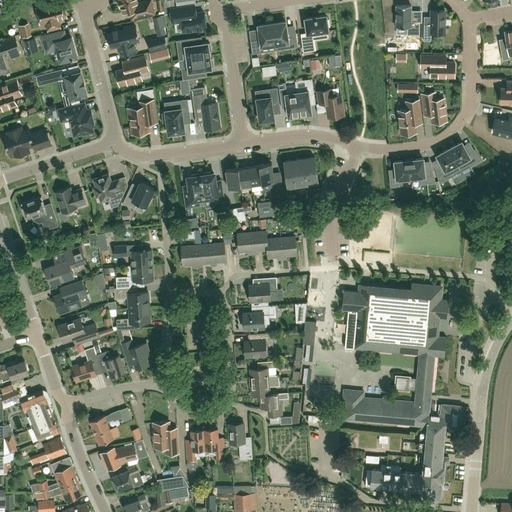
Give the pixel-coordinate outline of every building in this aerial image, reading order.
[(58,19),(67,17),(63,1),(54,3),(53,0),(42,0),(41,0),(42,6),(36,8),(40,23),(46,22),(48,30),(60,27),(58,19)] [(150,0),(143,2),(137,3),(136,0),(118,0),(120,7),(122,7),(123,13),(130,11),(132,18),(154,13),(150,0)] [(193,5),(189,5),(188,5),(184,6),(170,8),(172,23),(182,21),(183,31),(206,27),(205,22),(206,20),(206,14),(204,13),(204,11),(196,12),(195,6),(195,5),(193,5)] [(396,5),(396,26),(397,26),(407,26),(407,33),(420,34),(420,22),(420,21),(411,21),(411,10),(411,5),(396,5)] [(445,10),(431,10),(431,27),(424,27),(423,40),(431,40),(431,33),(445,33),(445,10)] [(162,15),(154,17),(157,29),(165,27),(162,15)] [(305,18),(307,32),(308,36),(301,37),(303,51),(316,49),(313,33),(328,30),(328,26),(330,26),(329,19),(327,19),(326,15),(305,18)] [(19,24),(22,36),(32,34),(29,21),(19,24)] [(285,21),(272,23),(275,44),(288,42),(288,47),(297,46),(295,33),(287,34),(285,21)] [(275,44),(272,23),(258,25),(260,38),(251,39),(253,53),(263,51),(262,46),(275,44)] [(118,45),(120,52),(121,57),(136,53),(135,48),(133,41),(139,40),(136,26),(134,26),(134,24),(124,27),(124,29),(119,30),(119,28),(111,30),(111,32),(107,33),(110,47),(118,45)] [(510,54),(511,53),(511,30),(505,32),(506,38),(508,47),(500,48),(503,59),(511,58),(510,54)] [(77,57),(72,37),(66,39),(63,31),(43,36),(47,52),(57,49),(60,61),(71,58),(71,59),(73,59),(73,58),(77,57)] [(26,49),(27,49),(28,54),(40,51),(36,37),(24,40),(26,49)] [(147,41),(149,50),(167,45),(165,37),(147,41)] [(2,55),(9,53),(19,50),(20,50),(16,38),(0,42),(0,71),(3,70),(7,69),(5,63),(2,55)] [(187,58),(210,55),(209,51),(211,51),(210,43),(208,44),(208,42),(194,44),(193,38),(177,40),(178,51),(186,50),(187,58)] [(171,48),(147,51),(149,62),(172,58),(171,48)] [(446,62),(446,55),(442,55),(428,55),(421,54),(421,55),(421,67),(431,67),(431,76),(454,77),(455,62),(446,62)] [(210,55),(187,59),(188,67),(181,68),(183,79),(199,76),(198,70),(212,68),(211,67),(213,66),(212,59),(210,59),(210,55)] [(122,61),(124,68),(116,70),(120,84),(142,79),(140,71),(148,69),(145,56),(122,61)] [(310,60),(311,68),(321,66),(320,59),(310,60)] [(80,71),(79,71),(72,73),(71,67),(57,70),(59,79),(65,77),(71,99),(86,95),(84,86),(85,86),(83,79),(80,71)] [(49,72),(36,75),(39,84),(51,81),(49,72)] [(20,83),(35,80),(34,73),(19,76),(20,83)] [(296,88),(296,91),(297,91),(300,115),(301,115),(300,115),(311,113),(311,114),(312,114),(311,104),(309,95),(314,94),(312,78),(305,79),(306,87),(296,88)] [(0,109),(16,105),(13,96),(21,94),(16,79),(0,84),(0,109)] [(190,91),(188,79),(180,80),(182,92),(190,91)] [(511,80),(507,80),(507,88),(501,88),(501,102),(511,102),(511,80)] [(287,93),(285,82),(278,83),(280,99),(285,98),(287,108),(288,117),(289,117),(299,115),(300,115),(297,91),(296,91),(287,93)] [(407,84),(406,93),(417,93),(418,85),(407,84)] [(192,89),(196,117),(203,116),(205,129),(220,126),(216,102),(205,104),(204,96),(206,95),(205,87),(192,89)] [(274,119),(273,113),(272,102),(279,101),(277,87),(262,89),(263,97),(256,98),(257,100),(255,100),(256,107),(258,106),(260,121),(266,120),(266,122),(273,121),(273,119),(274,119)] [(343,114),(340,95),(331,96),(330,89),(317,91),(319,103),(326,102),(328,117),(343,114)] [(425,114),(431,113),(432,121),(446,120),(444,98),(435,99),(435,92),(422,93),(425,114)] [(187,99),(175,101),(176,108),(165,110),(168,134),(172,133),(172,135),(182,134),(181,132),(185,131),(182,114),(189,113),(187,99)] [(416,131),(415,123),(421,122),(419,99),(406,101),(407,109),(398,110),(401,133),(416,131)] [(140,106),(139,107),(128,108),(129,118),(130,118),(132,133),(149,130),(148,123),(156,121),(153,100),(140,101),(140,106)] [(90,109),(86,110),(84,103),(59,110),(62,120),(70,117),(75,134),(83,132),(83,134),(93,131),(91,125),(94,125),(90,109)] [(511,118),(511,116),(509,115),(508,119),(496,116),(496,117),(493,132),(511,136),(511,118)] [(35,147),(36,149),(50,144),(51,144),(46,130),(31,135),(27,125),(8,132),(9,135),(3,137),(9,152),(13,151),(14,150),(16,155),(17,154),(21,156),(24,155),(26,152),(27,151),(28,150),(27,145),(30,144),(32,145),(33,144),(35,147)] [(461,141),(449,148),(460,169),(460,168),(472,162),(473,164),(481,160),(475,149),(468,153),(461,141)] [(448,175),(460,169),(449,148),(436,155),(442,166),(436,170),(440,183),(450,177),(448,175)] [(287,186),(298,184),(298,179),(306,178),(307,183),(318,181),(315,157),(284,161),(287,186)] [(424,170),(424,162),(423,158),(409,160),(411,177),(417,177),(419,184),(435,182),(432,169),(424,170)] [(402,178),(411,177),(409,160),(394,161),(395,169),(396,173),(389,174),(390,187),(403,185),(402,178)] [(273,173),(272,163),(260,164),(262,183),(273,181),(275,189),(282,188),(280,172),(273,173)] [(249,167),(251,184),(262,183),(260,164),(259,165),(249,167)] [(249,167),(238,168),(241,186),(251,184),(249,167)] [(238,168),(226,169),(228,188),(241,186),(238,168)] [(201,173),(204,198),(210,197),(211,203),(225,201),(222,180),(215,181),(214,173),(210,174),(210,172),(201,173)] [(188,177),(189,185),(182,186),(185,207),(199,205),(198,199),(204,198),(201,173),(192,174),(192,176),(188,177)] [(108,198),(111,207),(118,205),(123,193),(119,179),(110,182),(108,181),(106,175),(94,179),(97,187),(94,188),(97,196),(104,194),(106,199),(108,198)] [(130,189),(127,195),(123,203),(134,208),(137,202),(145,206),(146,204),(148,205),(151,198),(149,197),(154,188),(141,182),(137,190),(135,191),(130,189)] [(86,202),(82,191),(81,189),(71,192),(70,187),(56,192),(62,211),(58,212),(61,221),(68,218),(66,211),(77,207),(76,206),(86,202)] [(58,225),(54,211),(53,209),(46,211),(41,197),(42,197),(41,196),(41,197),(22,203),(22,202),(21,203),(26,218),(26,219),(27,219),(27,218),(40,214),(45,229),(58,225)] [(266,206),(265,201),(257,202),(259,217),(274,214),(272,205),(266,206)] [(246,219),(244,211),(244,206),(236,207),(237,212),(234,212),(235,221),(246,219)] [(198,226),(197,218),(187,219),(188,227),(198,226)] [(197,242),(202,242),(202,233),(207,233),(207,225),(200,225),(200,231),(182,230),(182,238),(197,238),(197,242)] [(252,232),(254,253),(258,253),(258,249),(268,248),(267,238),(266,231),(252,232)] [(254,253),(252,232),(238,233),(239,251),(250,250),(250,254),(254,253)] [(281,237),(283,259),(287,259),(287,255),(297,254),(296,236),(281,237)] [(267,238),(268,248),(269,256),(278,256),(279,259),(283,259),(281,237),(267,238)] [(210,244),(211,261),(212,265),(216,265),(216,261),(226,260),(225,242),(210,244)] [(132,255),(133,265),(153,264),(152,249),(127,250),(126,244),(115,245),(115,256),(132,255)] [(196,245),(198,267),(202,266),(202,262),(211,261),(210,244),(196,245)] [(194,267),(198,267),(196,245),(182,246),(183,264),(194,263),(194,267)] [(81,248),(69,252),(71,259),(46,267),(51,283),(74,276),(70,266),(86,260),(81,248)] [(117,287),(129,286),(129,280),(153,279),(153,264),(133,265),(133,275),(117,277),(117,287)] [(263,283),(254,284),(249,284),(250,300),(270,299),(270,291),(277,290),(277,277),(263,277),(263,283)] [(78,296),(87,293),(82,279),(65,285),(67,291),(55,295),(60,311),(81,304),(78,296)] [(363,328),(435,335),(437,318),(447,319),(449,298),(441,298),(442,286),(412,284),(412,289),(362,284),(361,290),(345,288),(343,309),(348,310),(345,347),(361,349),(361,348),(363,328)] [(129,286),(117,287),(115,287),(115,298),(129,297),(130,307),(149,306),(148,291),(129,293),(129,286)] [(296,311),(306,311),(307,302),(295,303),(296,311)] [(275,304),(261,305),(261,311),(243,312),(244,328),(264,327),(264,315),(276,314),(275,304)] [(149,306),(130,307),(130,317),(117,318),(118,329),(131,328),(131,322),(150,321),(149,306)] [(64,341),(74,337),(76,344),(100,337),(96,324),(83,328),(80,318),(58,325),(64,341)] [(305,320),(303,343),(314,344),(316,321),(305,320)] [(426,410),(430,411),(435,355),(444,356),(446,336),(435,335),(363,328),(361,348),(419,354),(416,377),(397,375),(395,388),(415,390),(414,401),(389,399),(389,397),(384,397),(384,399),(363,397),(363,393),(364,391),(344,389),(342,417),(424,425),(426,410)] [(258,340),(249,340),(245,340),(246,356),(266,355),(265,346),(273,346),(272,333),(257,333),(258,340)] [(146,356),(150,354),(146,342),(133,347),(130,340),(122,342),(129,363),(134,361),(136,367),(148,363),(146,356)] [(99,361),(96,354),(94,346),(85,349),(89,360),(72,366),(77,380),(96,374),(93,363),(99,361)] [(319,353),(328,356),(330,349),(321,346),(319,353)] [(107,365),(108,370),(110,376),(124,371),(119,355),(112,357),(109,350),(103,352),(96,354),(99,361),(101,367),(107,365)] [(0,376),(5,375),(3,372),(9,370),(12,378),(29,373),(24,360),(17,362),(16,360),(1,365),(0,363),(0,376)] [(251,381),(279,380),(279,374),(276,374),(269,375),(268,367),(275,367),(278,367),(278,360),(258,361),(258,368),(250,368),(251,381)] [(303,370),(295,370),(295,378),(303,379),(303,370)] [(260,394),(270,393),(269,386),(279,385),(279,380),(251,381),(252,395),(260,394)] [(339,386),(307,385),(307,394),(316,394),(316,406),(325,406),(325,398),(331,398),(331,393),(338,394),(339,386)] [(3,400),(3,407),(11,404),(10,400),(14,399),(18,397),(21,396),(18,387),(13,389),(3,393),(3,400)] [(22,398),(25,407),(32,425),(47,419),(48,422),(54,419),(51,410),(52,409),(53,408),(50,401),(48,400),(48,398),(48,396),(46,390),(44,390),(43,390),(42,389),(28,394),(21,397),(22,398)] [(260,394),(261,407),(269,407),(269,415),(282,414),(281,405),(279,405),(278,398),(288,397),(288,392),(270,393),(260,394)] [(444,429),(459,430),(461,406),(442,404),(441,412),(430,411),(426,410),(424,425),(428,425),(425,455),(420,454),(419,461),(423,462),(422,473),(400,471),(401,466),(381,464),(380,469),(372,469),(371,485),(389,487),(422,490),(424,490),(424,491),(429,492),(429,497),(432,499),(438,500),(440,496),(441,492),(442,480),(443,480),(445,464),(446,457),(442,456),(444,429)] [(128,406),(119,410),(124,421),(132,417),(128,406)] [(90,420),(96,433),(110,428),(107,421),(114,419),(111,413),(105,415),(90,420)] [(47,419),(32,425),(33,427),(29,429),(32,436),(38,434),(40,439),(59,431),(54,419),(48,422),(47,419)] [(177,428),(169,428),(169,421),(153,422),(154,431),(153,431),(153,438),(154,438),(155,446),(165,446),(166,453),(178,452),(177,439),(177,428)] [(252,458),(251,444),(245,444),(243,422),(228,423),(230,442),(239,442),(240,459),(252,458)] [(204,428),(205,449),(206,449),(206,455),(217,454),(217,458),(225,457),(224,436),(218,437),(218,427),(204,428)] [(96,433),(100,443),(114,438),(110,428),(96,433)] [(194,449),(205,449),(204,428),(191,429),(191,439),(186,439),(187,460),(195,459),(195,455),(194,449)] [(10,452),(10,453),(17,450),(12,435),(4,438),(5,454),(10,452)] [(47,450),(36,455),(39,461),(50,456),(50,458),(67,452),(61,436),(44,442),(47,450)] [(138,457),(134,443),(114,448),(113,446),(102,450),(109,467),(120,463),(119,461),(138,457)] [(57,477),(74,470),(71,464),(73,463),(70,456),(68,456),(51,462),(57,477)] [(100,456),(93,459),(99,471),(106,467),(100,456)] [(188,460),(188,462),(188,467),(192,475),(196,475),(195,459),(188,460)] [(36,474),(44,473),(44,465),(35,466),(36,474)] [(143,482),(139,471),(137,465),(127,469),(128,471),(113,476),(118,489),(132,484),(133,486),(143,482)] [(341,471),(341,477),(349,482),(349,467),(341,467),(341,471)] [(58,481),(60,485),(60,486),(68,483),(69,485),(78,482),(74,470),(57,477),(58,481)] [(60,485),(58,481),(48,485),(47,480),(25,485),(26,491),(32,491),(33,492),(48,488),(49,489),(60,485)] [(60,486),(63,494),(65,499),(83,492),(78,482),(69,485),(68,483),(60,486)] [(63,494),(60,486),(60,485),(49,489),(48,488),(33,492),(40,490),(43,498),(48,497),(56,494),(57,496),(63,494)] [(189,496),(187,486),(170,489),(172,499),(189,496)] [(236,493),(236,511),(258,511),(258,492),(236,493)] [(140,502),(147,500),(145,494),(129,500),(129,502),(124,504),(126,511),(125,511),(141,511),(144,511),(140,502)] [(215,511),(216,500),(206,500),(206,506),(209,506),(208,511),(215,511)] [(90,511),(87,502),(80,505),(80,504),(63,510),(63,511),(61,511),(90,511)] [(511,511),(511,503),(502,502),(500,511),(511,511)]
